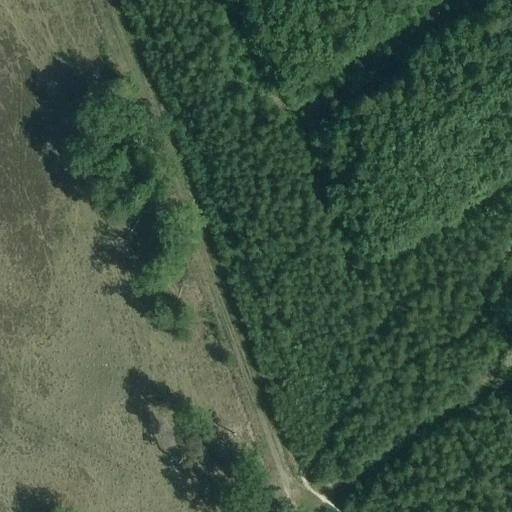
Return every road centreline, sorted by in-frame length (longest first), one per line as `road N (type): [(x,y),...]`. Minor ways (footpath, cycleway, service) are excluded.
road 1 (track): [(114,0),(300,511)]
road 2 (track): [(511,390),(484,393),(300,511)]
